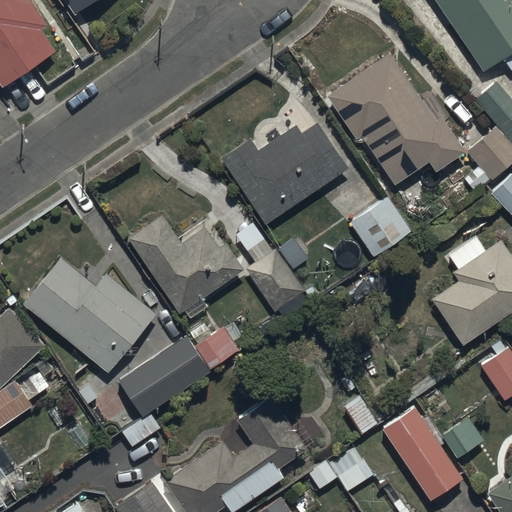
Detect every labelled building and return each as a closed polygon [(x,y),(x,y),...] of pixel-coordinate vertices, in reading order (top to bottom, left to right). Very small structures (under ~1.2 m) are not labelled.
[(0,0),(0,70),(6,79),(56,43),(42,24),(49,20),(35,0),(0,0)] [(511,0),(439,0),(484,65),(504,52),(511,64),(511,0)] [(436,114),(390,47),(330,88),(360,132),(364,130),(396,177),(430,154),(437,164),(467,144),(443,109),(436,114)] [(498,121),(511,137),(511,96),(496,78),(476,96),(497,120),(498,121)] [(348,163),(317,116),(302,126),(297,119),(260,144),(251,131),(222,152),(268,218),(348,163)] [(511,157),(511,137),(498,121),(468,147),(493,175),(511,157)] [(511,168),(492,187),(511,208),(511,168)] [(412,225),(387,191),(350,218),(375,252),(412,225)] [(165,209),(129,232),(179,307),(245,263),(227,235),(219,240),(206,220),(182,236),(165,209)] [(487,245),(476,230),(448,248),(459,264),(455,267),(460,274),(433,292),(464,339),(511,306),(511,250),(502,235),(487,245)] [(275,305),(285,299),(291,308),(308,297),(301,288),(305,285),(276,243),(247,264),(275,305)] [(59,251),(23,296),(109,368),(156,309),(106,269),(97,281),(59,251)] [(8,303),(0,310),(0,382),(44,340),(8,303)] [(195,341),(211,365),(240,345),(224,321),(195,341)] [(211,365),(195,341),(188,330),(120,376),(143,410),(211,365)] [(511,345),(510,342),(481,360),(505,396),(511,391),(511,345)] [(16,376),(0,386),(0,423),(32,402),(28,396),(49,382),(40,369),(20,382),(16,376)] [(224,434),(166,474),(192,511),(207,511),(227,499),(232,505),(286,469),(281,462),(309,443),(271,388),(236,412),(254,438),(235,450),(224,434)] [(361,390),(344,400),(362,428),(378,418),(361,390)] [(414,400),(382,421),(432,493),(463,471),(414,400)] [(151,408),(122,426),(132,442),(161,424),(151,408)] [(470,411),(442,428),(457,453),(485,435),(470,411)] [(331,459),(340,474),(348,486),(373,470),(356,443),(331,459)] [(340,474),(331,459),(330,456),(310,470),(320,486),(340,474)] [(511,511),(511,468),(487,486),(504,511),(511,511)] [(178,511),(153,475),(115,501),(122,511),(178,511)] [(295,511),(281,492),(252,511),(295,511)] [(61,511),(83,511),(77,502),(61,511)]
